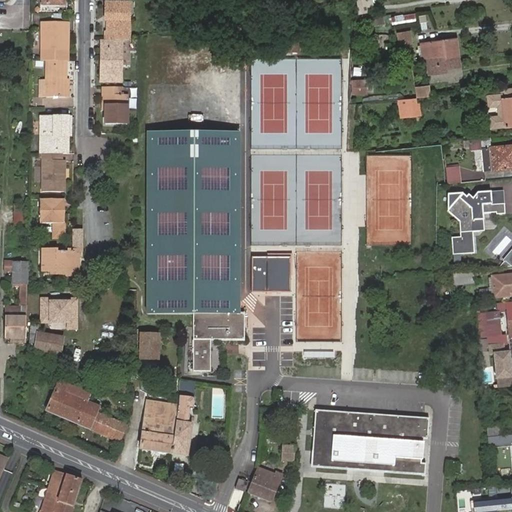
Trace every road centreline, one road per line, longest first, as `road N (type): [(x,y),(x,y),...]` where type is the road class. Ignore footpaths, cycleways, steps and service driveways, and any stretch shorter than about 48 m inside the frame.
road 1 (residential): [(89,261),(84,0)]
road 2 (tertiary): [(192,511),(0,424)]
